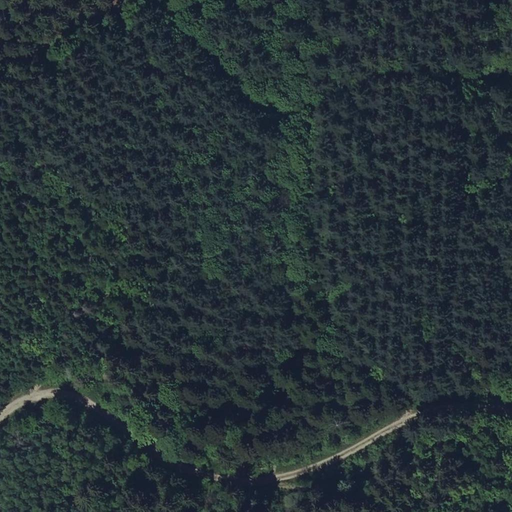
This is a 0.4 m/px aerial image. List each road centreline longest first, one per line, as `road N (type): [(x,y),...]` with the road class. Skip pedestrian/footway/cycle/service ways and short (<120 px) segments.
road 1 (track): [(0,434),(30,405),(75,400),(180,457),(264,482),(356,456),(460,403),(511,413)]
road 2 (track): [(511,67),(283,101),(177,0)]
